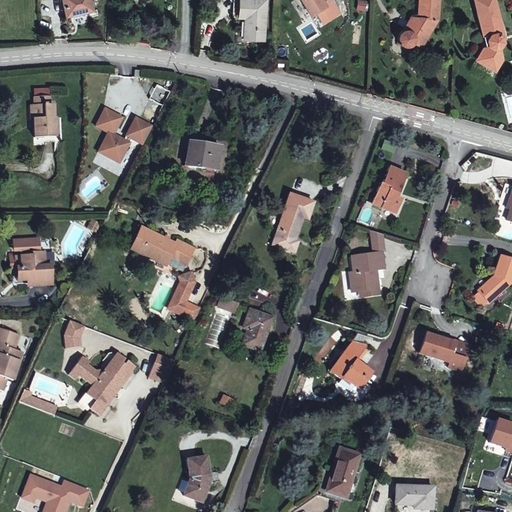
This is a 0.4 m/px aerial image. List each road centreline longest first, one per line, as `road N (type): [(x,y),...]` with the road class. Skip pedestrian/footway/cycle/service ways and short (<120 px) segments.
road 1 (residential): [(375,107),(231,511)]
road 2 (unclassified): [(0,61),(103,50),(223,69),(375,107)]
road 3 (unknown): [(216,244),(291,86)]
road 4 (unclassified): [(375,107),(511,146)]
